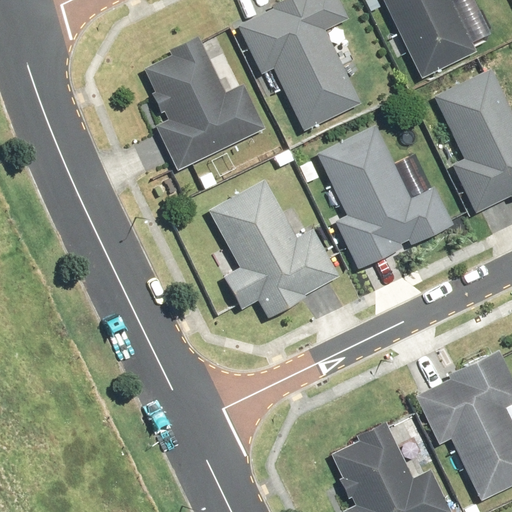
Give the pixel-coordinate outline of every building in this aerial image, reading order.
[(265,7),(229,25),(252,73),(264,68),(294,131),(351,103),(316,29),(339,18),(329,0),(271,0),(263,4),(265,7)] [(374,0),(412,77),(466,51),(442,0),(441,0),(374,0)] [(162,55),(135,68),(146,91),(143,93),(152,113),(155,111),(159,118),(147,124),(169,170),(257,129),(235,83),(216,92),(189,34),(159,49),(162,55)] [(511,130),(481,68),(425,95),(456,158),(443,164),(467,213),(501,196),(503,198),(511,193),(511,130)] [(366,124),(307,153),(337,214),(325,220),(349,268),(393,247),(392,243),(399,239),(401,244),(444,223),(425,185),(401,197),(366,124)] [(255,179),(199,209),(230,267),(214,276),(232,309),(248,300),(258,318),(297,296),(296,294),(330,276),(304,228),(287,237),(255,179)] [(451,379),(416,396),(439,445),(452,439),(482,501),(511,486),(511,420),(506,408),(511,405),(511,375),(503,357),(500,350),(449,374),(451,379)] [(349,440),(323,453),(334,476),(329,478),(339,499),(344,497),(347,504),(335,510),(335,511),(444,511),(423,468),(404,477),(382,430),(377,421),(347,435),(349,440)]
